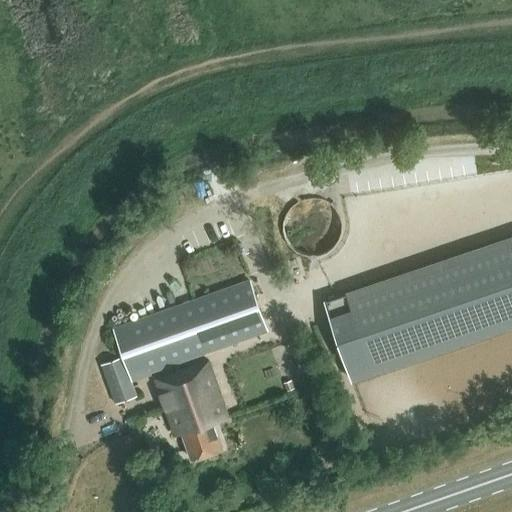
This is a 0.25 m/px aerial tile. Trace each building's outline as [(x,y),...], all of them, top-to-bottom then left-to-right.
[(283,220),(282,230),(285,239),(290,247),(298,252),(307,255),(317,255),(326,252),(333,246),(338,238),(341,228),(340,219),(336,210),(329,203),(320,199),(311,197),(301,199),(293,204),(287,211),(283,220)] [(511,235),(397,275),(326,298),(353,378),(425,355),(511,325),(511,235)] [(354,247),(302,263),(310,290),(352,277),(348,265),(358,262),(354,247)] [(250,280),(189,302),(113,328),(123,356),(102,363),(116,403),(136,395),(131,381),(151,374),(150,371),(267,329),(250,280)] [(228,416),(208,359),(156,378),(175,435),(183,432),(192,458),(223,447),(214,421),(228,416)]
